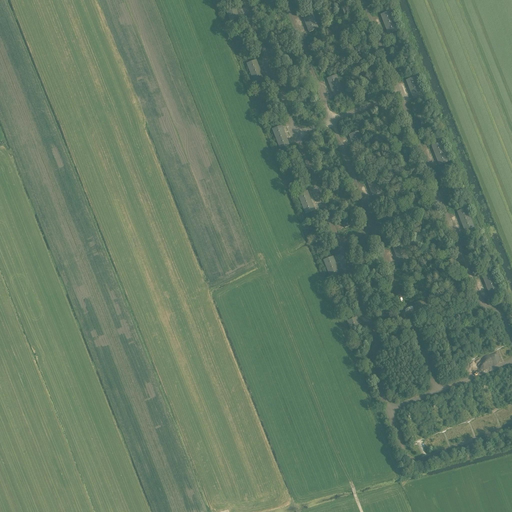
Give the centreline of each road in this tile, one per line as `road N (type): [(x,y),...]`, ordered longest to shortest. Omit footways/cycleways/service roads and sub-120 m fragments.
road 1 (unknown): [(337,240),(373,331),(371,365),(388,410)]
road 2 (unknown): [(373,228),(435,391)]
road 3 (unknown): [(388,410),(412,462),(511,423)]
road 4 (unknown): [(442,203),(482,305),(497,308),(511,340)]
road 5 (unknown): [(243,0),(295,132)]
road 6 (unknown): [(284,0),(331,119)]
